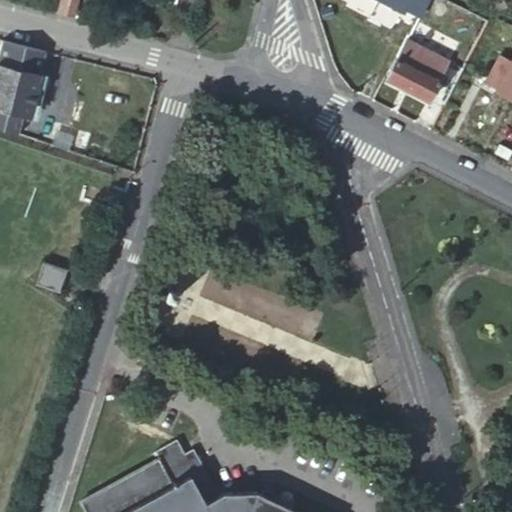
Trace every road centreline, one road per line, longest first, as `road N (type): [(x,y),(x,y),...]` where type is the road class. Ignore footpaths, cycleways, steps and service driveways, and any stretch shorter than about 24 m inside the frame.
road 1 (residential): [(184,63),(47,511)]
road 2 (residential): [(330,104),(451,511)]
road 3 (residential): [(330,104),(511,194)]
road 4 (residential): [(0,17),(184,63)]
